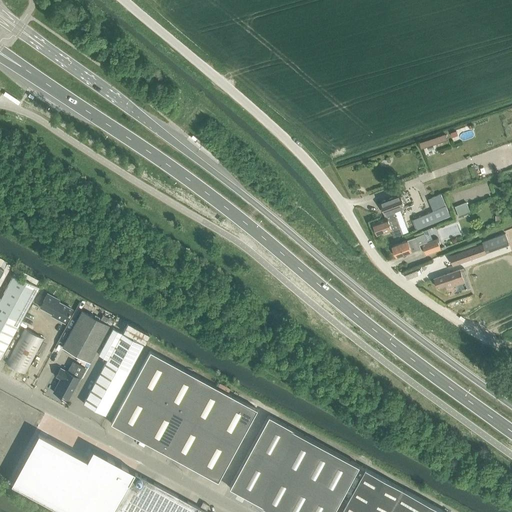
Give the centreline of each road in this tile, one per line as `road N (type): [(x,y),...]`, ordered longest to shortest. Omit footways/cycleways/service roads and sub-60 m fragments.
road 1 (primary): [(22,68),(211,197),(511,431)]
road 2 (primary): [(511,406),(38,43)]
road 3 (unclassified): [(120,0),(317,172),(388,272),(487,341)]
road 4 (unclassified): [(241,511),(0,381)]
